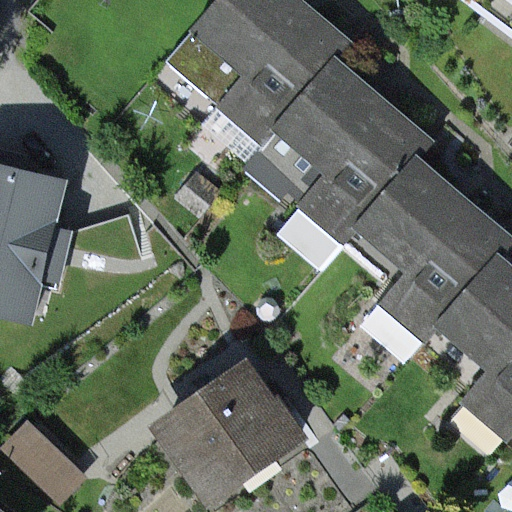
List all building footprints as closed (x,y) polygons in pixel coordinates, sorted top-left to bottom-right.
[(349,51),(286,0),(229,0),(193,45),(289,123),(337,66),(349,51)] [(511,0),(468,0),(511,33),(511,0)] [(337,66),(289,123),(271,149),(364,221),(413,164),(428,149),(337,66)] [(69,181),(0,164),(0,306),(35,315),(69,181)] [(509,246),(413,164),(364,221),(345,242),(441,325),(499,258),(509,246)] [(511,268),(499,258),(441,325),(431,342),(487,379),(466,404),(510,445),(511,442),(511,268)] [(244,368),(157,429),(215,511),(225,511),(306,456),(244,368)]
